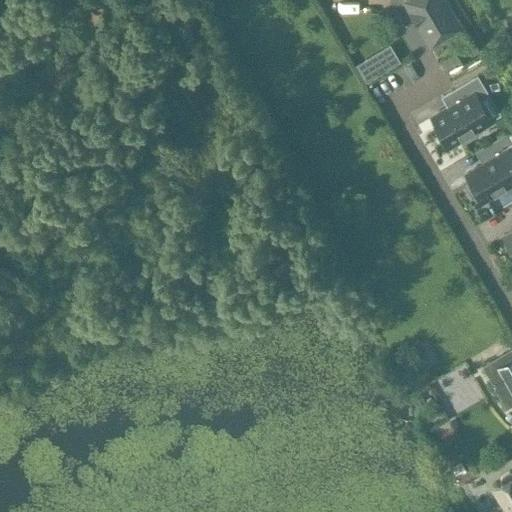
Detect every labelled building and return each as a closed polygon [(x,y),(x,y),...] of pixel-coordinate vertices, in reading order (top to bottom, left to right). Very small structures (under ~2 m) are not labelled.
[(429,0),(411,11),(427,37),(446,25),(451,34),(459,29),(442,0),(429,0)] [(449,145),(461,138),(463,142),(478,133),(476,129),(491,120),(478,99),(488,93),(478,75),(450,91),(457,103),(433,117),(449,145)] [(466,173),(470,180),(468,182),(476,196),(479,194),(483,201),(511,183),(511,156),(508,150),(511,148),(511,136),(509,131),(483,147),(489,157),(488,160),(466,173)] [(511,230),(503,236),(507,243),(505,244),(511,256),(511,255),(511,230)] [(493,358),(481,364),(506,409),(511,405),(511,355),(497,365),(493,358)] [(511,511),(511,472),(509,471),(502,476),(501,480),(503,485),(495,490),(508,511),(511,511)]
